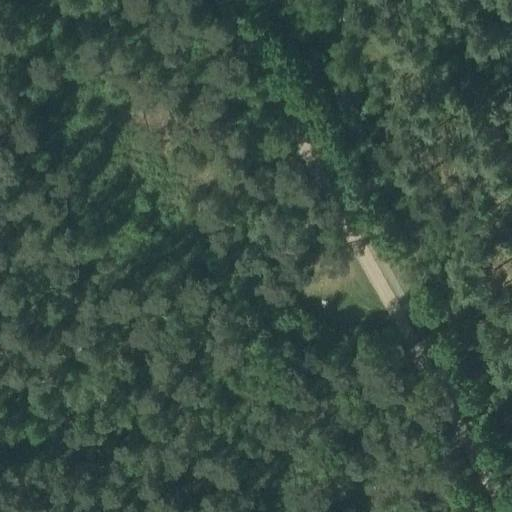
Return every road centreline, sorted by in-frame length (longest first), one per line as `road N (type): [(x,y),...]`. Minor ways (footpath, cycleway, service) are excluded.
road 1 (track): [(503,511),(215,0)]
road 2 (track): [(336,36),(511,21)]
